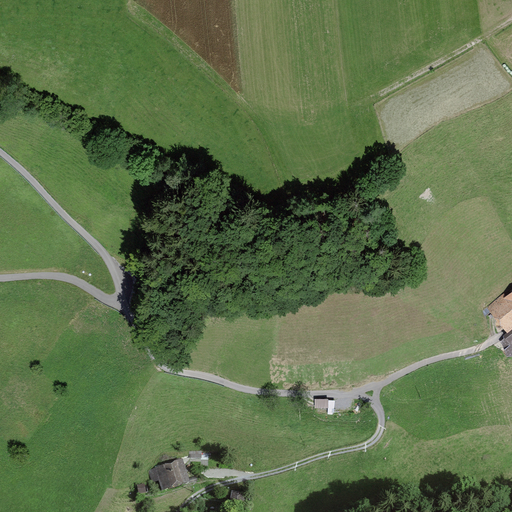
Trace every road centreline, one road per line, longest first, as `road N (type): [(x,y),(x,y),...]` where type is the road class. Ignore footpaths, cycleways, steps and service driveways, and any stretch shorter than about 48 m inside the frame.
road 1 (track): [(177,511),(211,487),(369,444),(378,432),(376,405),(354,395),(264,393),(158,363),(122,306),(109,259),(0,157)]
road 2 (track): [(376,405),(382,384),(474,349),(511,325)]
